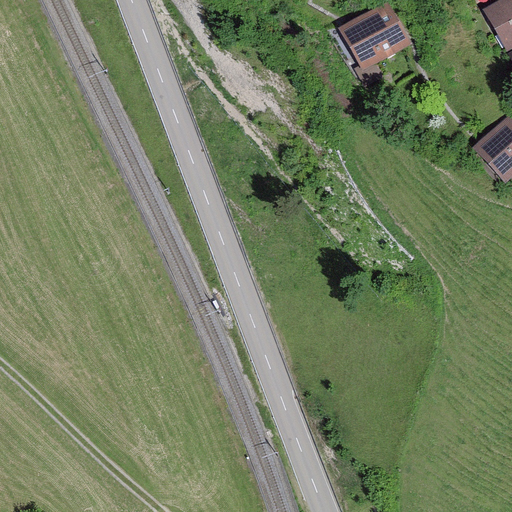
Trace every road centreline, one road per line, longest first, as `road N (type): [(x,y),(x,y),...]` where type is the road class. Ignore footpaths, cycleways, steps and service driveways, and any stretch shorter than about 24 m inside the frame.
road 1 (tertiary): [(132,0),(325,511)]
road 2 (track): [(164,511),(0,364)]
